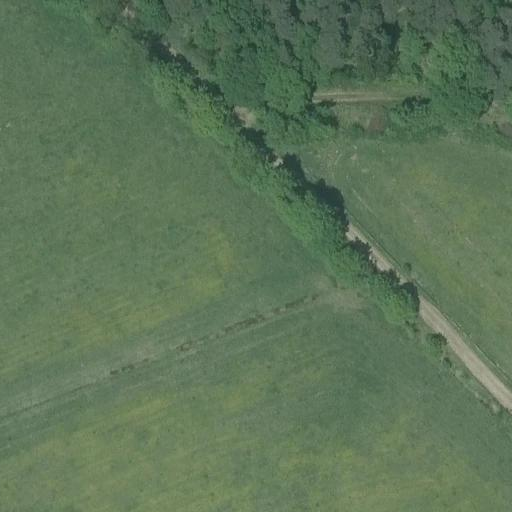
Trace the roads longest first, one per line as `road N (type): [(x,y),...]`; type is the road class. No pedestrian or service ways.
road 1 (track): [(511,409),(227,117)]
road 2 (track): [(227,117),(251,108),(433,92),(511,110)]
road 3 (track): [(227,117),(112,0)]
